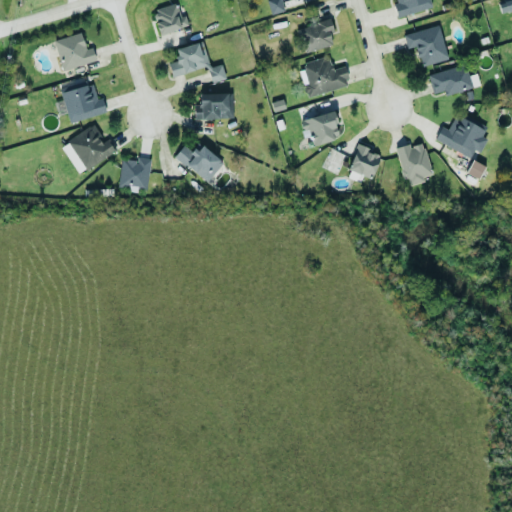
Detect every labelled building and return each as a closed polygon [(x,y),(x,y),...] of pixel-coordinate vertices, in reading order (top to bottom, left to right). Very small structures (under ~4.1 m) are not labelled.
[(283,11),(280,0),(265,0),(269,14),(283,11)] [(396,17),(430,8),(427,0),(395,0),(396,2),(392,3),(396,17)] [(511,6),(510,0),(508,0),(497,2),(499,12),(511,9),(511,6)] [(159,35),(187,25),(184,15),(179,16),(174,2),(151,11),(159,35)] [(305,52),(331,44),(328,33),(333,32),(329,19),(298,28),(305,52)] [(420,66),(447,59),(438,25),(402,34),(406,49),(415,46),(420,66)] [(94,62),(91,47),(84,49),(80,33),(54,39),(60,69),(94,62)] [(173,49),(176,61),(167,63),(171,76),(206,67),(210,82),(223,78),(220,66),(209,68),(202,41),(173,49)] [(301,63),(307,84),(303,85),(306,96),(348,85),(343,66),(330,70),(327,56),(301,63)] [(426,74),(432,93),(443,90),(444,95),(479,85),(475,73),(466,76),(463,64),(426,74)] [(68,123),(105,112),(101,97),(94,99),(88,78),(58,87),(68,123)] [(231,93),(198,94),(199,105),(192,105),(192,119),(231,118),(231,93)] [(299,120),(301,130),(306,128),(312,145),(339,137),(331,110),(299,120)] [(486,126),(462,114),(459,121),(452,118),(446,129),(440,126),(433,139),(469,157),(473,149),(479,152),(485,139),(480,136),(486,126)] [(77,174),(115,151),(107,139),(103,142),(92,125),(59,145),(77,174)] [(379,155),(365,150),(367,147),(356,143),(347,170),(370,179),(379,155)] [(408,185),(423,181),(422,177),(430,175),(422,143),(408,146),(408,144),(394,147),(402,179),(406,178),(408,185)] [(192,153),(183,145),(173,156),(205,182),(222,162),(199,144),(192,153)] [(149,159),(137,157),(136,160),(120,158),(117,186),(136,189),(136,188),(145,189),(149,159)] [(465,173),(477,179),(484,166),(471,160),(465,173)]
